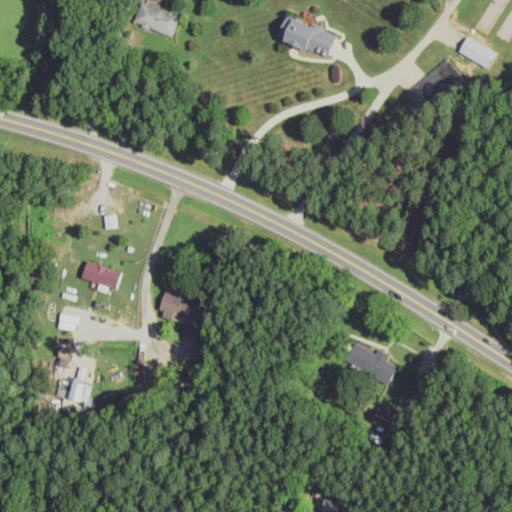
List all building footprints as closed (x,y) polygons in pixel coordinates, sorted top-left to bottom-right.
[(494,0),(510,0),(492,35),(479,28),(494,0)] [(143,3),(135,23),(175,39),(183,18),(143,3)] [(287,15),(278,38),(284,41),(283,44),(295,49),(309,55),(310,53),(317,55),(317,54),(331,60),(336,48),(340,37),(325,31),(324,28),(316,25),(318,20),(319,16),(307,11),(304,19),(294,16),(293,18),(287,15)] [(511,13),(511,42),(500,36),(511,13)] [(470,38),(466,43),(461,53),(489,69),(498,54),(470,38)] [(402,98),(421,82),(448,60),(466,83),(420,121),(402,98)] [(89,260),(123,272),(118,289),(111,286),(109,292),(99,289),(101,284),(83,277),(89,260)] [(175,314),(189,319),(184,331),(200,337),(211,306),(199,301),(201,296),(169,285),(161,308),(166,310),(164,316),(173,319),(175,314)] [(347,358),(357,340),(377,352),(380,347),(386,350),(392,354),(389,360),(398,365),(388,382),(347,358)] [(66,396),(65,404),(92,410),(95,397),(91,396),(93,384),(85,383),(87,371),(82,370),(81,377),(77,376),(75,383),(61,380),(58,395),(66,396)] [(373,419),(380,403),(405,416),(387,453),(372,446),(383,424),(373,419)] [(313,511),(335,511),(338,499),(317,496),(313,511)]
